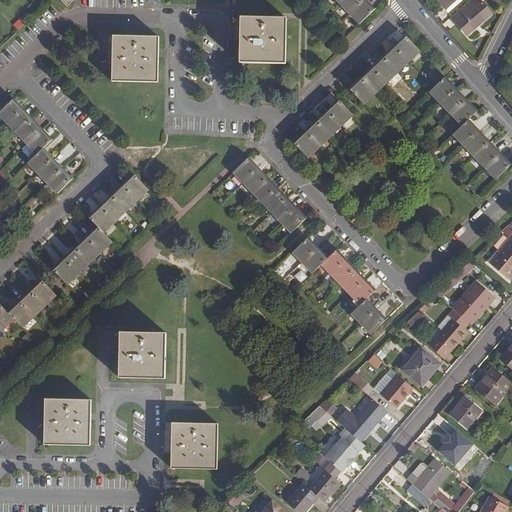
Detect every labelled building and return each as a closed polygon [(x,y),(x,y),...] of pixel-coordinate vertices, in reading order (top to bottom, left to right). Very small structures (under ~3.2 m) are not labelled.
[(337,0),(342,5),(351,15),(360,24),(376,9),(375,8),(366,0),(337,0)] [(456,0),(438,0),(447,9),(456,0)] [(468,34),(492,14),(479,0),(471,0),(452,16),(468,34)] [(240,63),(286,64),(287,18),(241,17),(240,63)] [(159,82),(160,37),(114,36),(113,82),(159,82)] [(394,47),(383,57),(372,68),(360,80),(350,89),(365,105),(375,95),(387,84),(398,73),(409,62),(420,51),(406,36),(394,47)] [(451,114),(462,125),(454,134),(464,145),(475,156),(486,168),(496,179),(511,165),(468,120),(476,112),(445,78),(430,92),(441,103),(451,114)] [(326,111),(315,122),(305,132),(294,142),(309,157),(319,147),(330,137),(341,127),(353,115),(339,99),(326,111)] [(0,114),(9,125),(19,134),(28,144),(38,155),(29,163),(39,173),(48,183),(58,193),(72,180),(43,149),(52,141),(13,101),(0,112),(0,114)] [(244,182),(253,192),(263,202),(273,213),(282,223),(292,232),(306,219),(296,209),(286,199),(276,189),(267,179),(257,169),(248,159),(234,172),(244,182)] [(8,176),(1,169),(0,169),(0,176),(4,180),(8,176)] [(86,237),(75,248),(64,258),(53,268),(68,284),(78,274),(80,272),(87,266),(89,264),(100,253),(112,241),(104,233),(115,222),(127,211),(149,189),(134,174),(123,184),(111,195),(100,206),(89,217),(98,226),(86,237)] [(511,230),(507,227),(502,231),(510,238),(511,236),(511,230)] [(489,263),(508,279),(511,274),(511,236),(510,238),(489,263)] [(322,264),(332,274),(342,285),(352,295),(361,305),(352,314),(362,324),(372,334),(386,321),(376,310),(366,300),(375,292),(365,282),(355,271),(345,261),(336,251),(327,260),(317,249),(308,239),(293,252),(303,262),(313,273),(322,264)] [(475,267),(470,261),(454,276),(459,282),(475,267)] [(87,266),(80,272),(84,276),(90,270),(87,266)] [(454,276),(442,289),(447,293),(459,282),(454,276)] [(0,332),(3,330),(14,319),(23,327),(34,317),(45,306),(57,295),(42,280),(30,290),(19,301),(7,312),(0,303),(0,332)] [(468,296),(466,294),(456,304),(471,317),(476,312),(479,314),(488,304),(495,297),(478,282),(471,289),(473,291),(468,296)] [(90,287),(87,290),(93,297),(97,294),(90,287)] [(456,304),(453,308),(454,310),(467,321),(471,317),(456,304)] [(468,332),(465,329),(470,323),(467,321),(454,310),(449,315),(453,319),(442,331),(437,337),(451,350),(468,332)] [(437,326),(442,331),(453,319),(449,315),(448,314),(437,326)] [(120,377),(165,379),(167,333),(121,332),(121,355),(120,377)] [(430,338),(425,343),(435,351),(440,346),(430,338)] [(511,346),(501,358),(511,367),(511,346)] [(441,363),(422,348),(402,370),(422,386),(441,363)] [(373,358),(368,364),(374,370),(380,365),(373,358)] [(511,383),(511,382),(493,368),(476,390),(496,405),(511,383)] [(366,385),(354,373),(347,379),(361,391),(366,385)] [(378,396),(395,410),(412,390),(396,375),(378,396)] [(483,410),(466,396),(450,415),(467,429),(483,410)] [(92,400),(46,399),(45,444),(91,445),(92,400)] [(335,407),(326,400),(319,407),(328,415),(335,407)] [(346,430),(347,429),(359,439),(364,432),(367,435),(386,413),(371,400),(357,417),(346,408),(336,421),(346,430)] [(328,415),(319,407),(313,413),(324,424),(331,417),(330,417),(328,415)] [(337,409),(335,407),(328,415),(330,417),(337,409)] [(322,427),(324,424),(313,413),(304,421),(309,427),(311,426),(316,431),(321,426),(322,427)] [(450,435),(448,437),(469,455),(477,446),(447,420),(441,427),(446,431),(450,435)] [(219,424),(173,422),(172,468),(218,469),(219,424)] [(342,437),(324,458),(326,459),(330,462),(341,472),(342,472),(347,466),(348,467),(354,460),(353,459),(359,452),(364,446),(347,431),(342,437)] [(367,435),(364,432),(359,439),(362,441),(367,435)] [(469,455),(471,457),(456,476),(463,481),(485,453),(477,446),(469,455)] [(490,449),(486,454),(494,461),(498,456),(490,449)] [(320,465),(326,459),(317,452),(312,458),(320,465)] [(485,453),(463,481),(470,487),(474,490),(479,483),(494,461),(486,454),(485,453)] [(452,473),(435,458),(426,468),(423,465),(415,475),(418,478),(413,484),(430,499),(452,473)] [(324,469),(325,470),(309,489),(318,497),(323,502),(329,495),(340,482),(335,478),(341,472),(330,462),(324,469)] [(303,480),(307,471),(299,467),(294,476),(303,480)] [(456,476),(452,473),(430,499),(435,503),(438,499),(443,493),(456,503),(470,487),(463,481),(456,476)] [(342,485),(340,482),(329,495),(332,497),(342,485)] [(428,510),(435,503),(430,499),(413,484),(406,491),(428,510)] [(288,502),(299,511),(305,511),(318,497),(309,489),(304,485),(288,502)] [(443,493),(438,499),(453,511),(459,511),(474,490),(470,487),(456,503),(443,493)] [(245,497),(235,488),(225,498),(236,507),(245,497)] [(494,492),(490,497),(507,506),(510,501),(494,492)] [(481,511),(506,511),(509,508),(507,506),(490,497),(481,511)] [(287,511),(273,500),(263,511),(287,511)]
